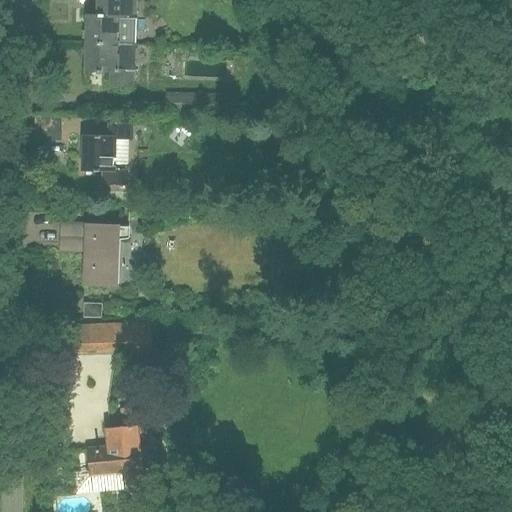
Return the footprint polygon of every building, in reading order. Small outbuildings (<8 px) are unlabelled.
[(135,0),(96,0),(97,15),(87,15),(87,44),(136,45),(136,18),(135,18),(135,0)] [(135,71),(136,45),(87,44),(86,72),(111,73),(110,85),(134,86),(134,71),(135,71)] [(220,94),(166,92),(165,113),(220,115),(220,94)] [(296,110),(272,110),(271,134),(274,137),(296,137),(296,110)] [(133,125),(131,125),(131,114),(109,114),(108,136),(84,135),(83,171),(103,172),(103,185),(126,185),(127,170),(116,170),(116,167),(114,167),(114,159),(116,159),(117,140),(132,140),(133,125)] [(351,218),(351,201),(339,201),(339,218),(351,218)] [(141,219),(170,218),(169,205),(141,206),(141,219)] [(88,223),(61,222),(60,252),(87,253),(87,284),(116,285),(117,239),(130,239),(130,227),(88,226),(88,223)] [(84,303),(83,317),(101,317),(102,303),(84,303)] [(113,323),(114,350),(132,350),(130,322),(113,323)] [(150,406),(118,408),(120,429),(107,430),(109,451),(90,453),(92,475),(123,473),(124,484),(127,484),(127,488),(131,491),(137,491),(140,487),(139,482),(143,482),(142,469),(161,467),(158,445),(140,447),(139,436),(153,435),(150,406)]
